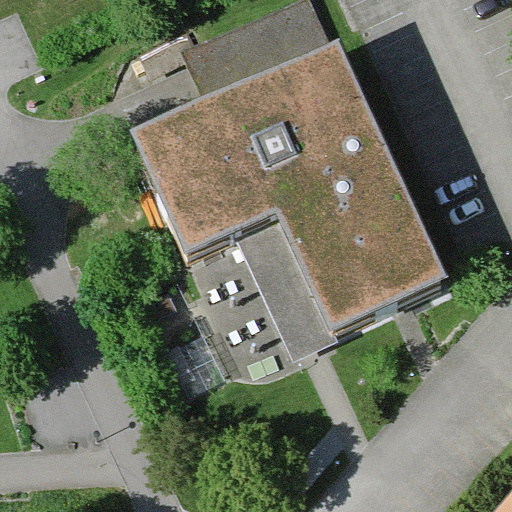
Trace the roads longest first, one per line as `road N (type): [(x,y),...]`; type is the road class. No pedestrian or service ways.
road 1 (residential): [(158,511),(0,161)]
road 2 (residential): [(353,511),(511,334)]
road 3 (residential): [(511,183),(424,0)]
